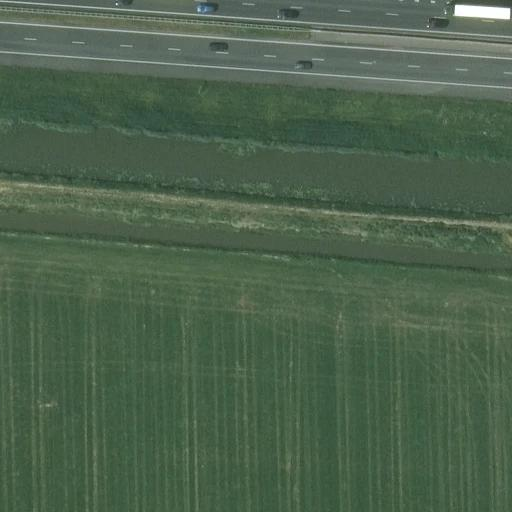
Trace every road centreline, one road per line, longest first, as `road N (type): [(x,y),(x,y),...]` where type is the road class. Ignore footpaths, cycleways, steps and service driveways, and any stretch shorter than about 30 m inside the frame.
road 1 (motorway): [(0,37),(511,74)]
road 2 (motorway): [(511,23),(174,0)]
